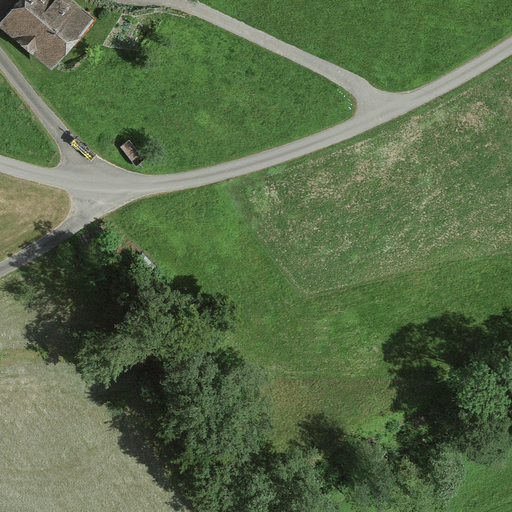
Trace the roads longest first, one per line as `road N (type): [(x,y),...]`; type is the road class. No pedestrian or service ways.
road 1 (track): [(97,186),(244,166),(339,133),(511,45)]
road 2 (track): [(0,58),(97,186)]
